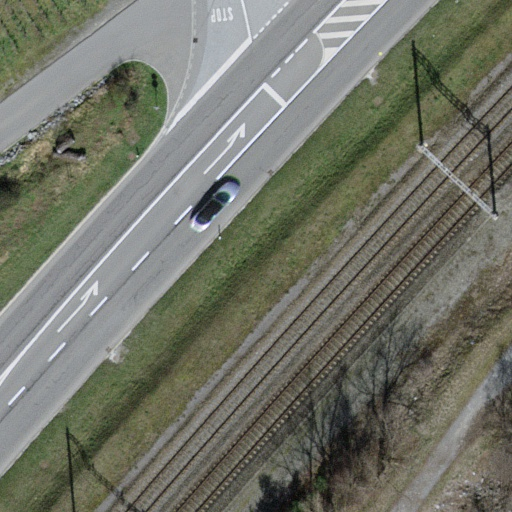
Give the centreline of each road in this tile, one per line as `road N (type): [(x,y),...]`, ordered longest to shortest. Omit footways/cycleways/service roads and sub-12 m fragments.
road 1 (primary): [(0,399),(276,90)]
road 2 (track): [(511,361),(398,511)]
road 3 (primary): [(276,90),(365,0)]
